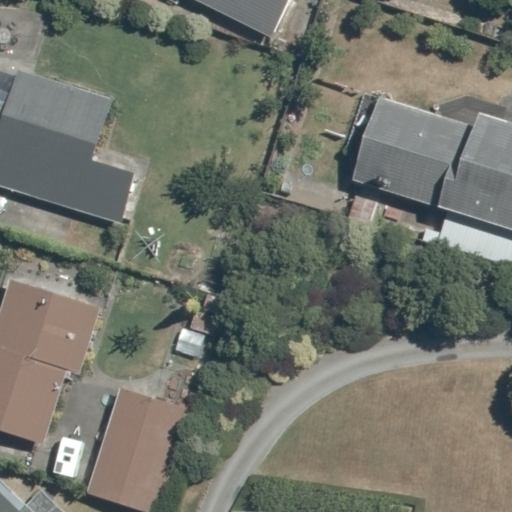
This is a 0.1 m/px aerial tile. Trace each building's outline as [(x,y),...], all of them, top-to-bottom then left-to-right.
[(192,0),(272,40),(291,0),(192,0)] [(0,65),(0,185),(124,225),(144,161),(104,148),(118,103),(63,86),(0,65)] [(488,130),(386,100),(361,185),(446,210),(435,245),(511,267),(511,126),(491,121),(488,130)] [(103,314),(13,284),(0,321),(0,430),(50,448),(42,474),(154,511),(159,511),(193,413),(83,376),(103,314)] [(0,511),(62,511),(39,488),(19,508),(1,489),(0,489),(0,511)]
